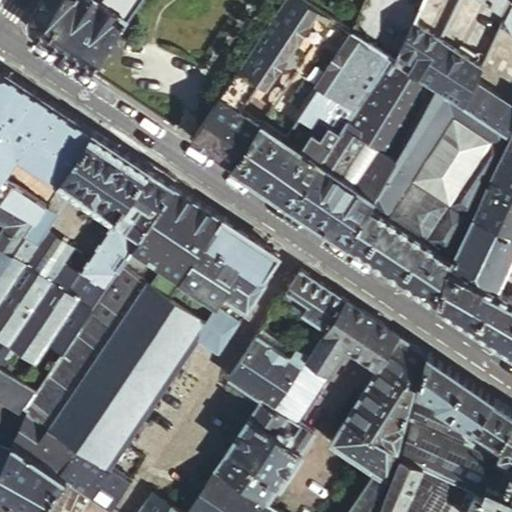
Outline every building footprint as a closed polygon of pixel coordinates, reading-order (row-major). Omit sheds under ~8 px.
[(30,31),(91,72),(127,18),(99,0),(39,0),(27,21),(30,31)] [(99,0),(127,18),(139,0),(99,0)] [(282,0),(191,139),(231,165),(259,122),(238,108),(255,81),(265,88),(283,62),(318,9),(303,0),(282,0)] [(499,129),(509,135),(511,128),(511,0),(507,9),(504,14),(502,19),(494,37),(482,64),(479,69),(463,105),(499,129)] [(507,9),(511,0),(494,0),(503,6),(507,9)] [(318,9),(283,62),(313,82),(348,30),(318,9)] [(414,20),(395,60),(421,77),(440,37),(414,20)] [(321,119),(339,131),(388,56),(348,30),(313,82),(319,85),(298,115),(313,126),(315,127),(321,119)] [(421,77),(435,87),(456,101),(463,105),(479,69),(482,64),(465,53),(440,37),(421,77)] [(291,205),(350,244),(363,222),(371,208),(374,200),(387,174),(396,155),(398,152),(407,136),(435,87),(421,77),(395,60),(388,56),(339,131),(291,205)] [(20,156),(59,181),(93,130),(35,91),(7,72),(0,73),(0,198),(34,219),(45,203),(4,176),(19,152),(20,156)] [(396,155),(387,174),(374,200),(371,208),(363,222),(350,244),(418,290),(435,302),(446,266),(460,237),(475,206),(490,175),(509,135),(499,129),(463,105),(456,101),(435,87),(407,136),(398,152),(396,155)] [(231,165),(291,205),(339,131),(321,119),(315,127),(313,126),(300,146),(261,120),(259,122),(231,165)] [(93,130),(59,181),(59,182),(113,218),(78,270),(104,287),(174,184),(93,130)] [(511,135),(473,218),(511,234),(511,135)] [(264,275),(278,253),(174,184),(104,287),(65,346),(37,388),(23,408),(26,410),(80,446),(110,466),(112,464),(132,434),(137,437),(139,435),(134,431),(143,418),(148,421),(150,418),(145,415),(154,401),(159,405),(161,402),(156,399),(164,387),(169,390),(171,387),(166,384),(175,370),(180,373),(182,370),(177,367),(197,338),(218,352),(268,277),(264,275)] [(0,245),(11,253),(24,233),(34,219),(0,198),(0,221),(4,224),(0,230),(0,245)] [(450,266),(439,304),(511,352),(511,298),(495,290),(511,255),(511,234),(473,218),(463,239),(450,266)] [(11,253),(0,270),(0,302),(11,341),(13,341),(42,299),(45,301),(58,283),(38,270),(50,251),(24,233),(11,253)] [(0,270),(11,253),(0,245),(0,270)] [(42,299),(13,341),(14,343),(50,336),(65,346),(104,287),(78,270),(50,251),(38,270),(58,283),(45,301),(42,299)] [(345,298),(300,268),(281,297),(317,322),(303,344),(299,350),(307,355),(345,298)] [(345,344),(378,365),(398,333),(345,298),(307,355),(274,405),(295,419),(345,344)] [(273,309),(260,329),(281,342),(279,344),(289,350),(293,349),(295,346),(298,341),(287,333),(290,328),(275,318),(273,309)] [(228,376),(260,397),(274,405),(307,355),(299,350),(295,346),(293,349),(289,350),(279,344),(281,342),(260,329),(228,376)] [(346,511),(374,511),(395,452),(397,448),(424,351),(398,333),(378,365),(329,441),(374,470),(346,511)] [(295,346),(299,350),(303,344),(298,341),(295,346)] [(465,433),(469,435),(494,398),(447,366),(427,353),(417,387),(436,396),(434,404),(443,409),(462,421),(462,422),(461,423),(461,425),(461,426),(461,427),(461,428),(461,429),(462,430),(463,431),(464,432),(465,433)] [(0,365),(0,394),(23,408),(37,388),(0,365)] [(511,463),(485,446),(469,435),(465,433),(464,432),(463,431),(462,430),(461,429),(461,428),(461,427),(461,426),(461,425),(461,423),(462,422),(462,421),(443,409),(434,404),(416,393),(399,456),(408,460),(471,488),(511,505),(511,463)] [(213,467),(214,467),(267,501),(313,431),(295,419),(274,405),(260,397),(249,414),(250,414),(226,449),(225,449),(213,467)] [(469,435),(485,446),(487,445),(489,446),(491,447),(493,447),(494,447),(496,447),(498,447),(499,446),(500,445),(502,443),(504,439),(511,422),(511,409),(500,401),(494,398),(469,435)] [(80,446),(26,410),(12,440),(64,475),(80,446)] [(487,445),(485,446),(511,463),(511,422),(504,439),(502,443),(500,445),(499,446),(498,447),(496,447),(494,447),(493,447),(491,447),(489,446),(487,445)] [(8,451),(0,467),(0,498),(28,511),(43,511),(45,508),(63,477),(64,475),(12,440),(8,451)] [(80,446),(64,475),(63,477),(89,495),(111,510),(132,478),(112,464),(110,466),(80,446)] [(408,460),(399,456),(379,511),(381,511),(445,511),(452,500),(474,511),(511,511),(511,505),(471,488),(408,460)] [(214,467),(184,511),(282,511),(267,501),(214,467)] [(43,511),(79,511),(89,495),(63,477),(45,508),(43,511)] [(184,511),(151,490),(135,511),(184,511)]
